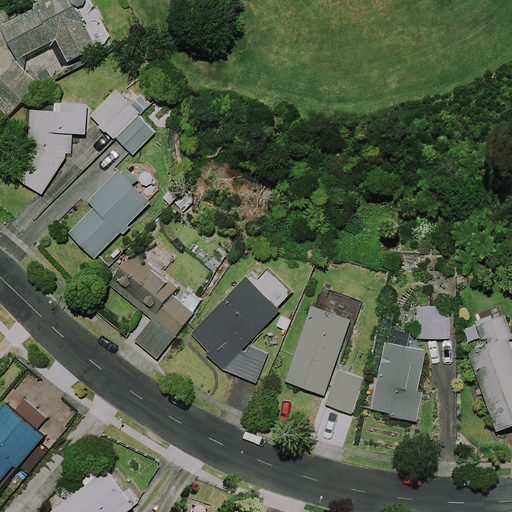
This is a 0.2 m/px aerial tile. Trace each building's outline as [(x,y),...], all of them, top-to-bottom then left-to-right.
[(39,0),(43,7),(2,27),(19,63),(56,45),(66,67),(99,51),(74,0),(39,0)] [(39,87),(15,65),(0,81),(0,109),(10,119),(39,87)] [(119,89),(93,115),(119,139),(144,113),(119,89)] [(32,141),(11,169),(44,192),(65,163),(69,127),(85,128),(87,104),(36,99),(32,141)] [(153,201),(122,172),(67,231),(98,260),(153,201)] [(138,251),(111,283),(154,319),(181,287),(138,251)] [(258,258),(190,331),(225,364),(294,291),(258,258)] [(351,319),(312,305),(286,381),(325,395),(351,319)] [(450,342),(450,307),(414,306),(414,341),(450,342)] [(511,428),(511,339),(510,334),(471,350),(504,432),(511,428)] [(386,340),(371,408),(413,417),(428,349),(386,340)] [(365,379),(338,370),(325,404),(354,414),(365,379)] [(0,488),(18,467),(20,469),(48,434),(6,401),(0,409),(0,488)] [(128,490),(125,492),(115,479),(119,476),(110,465),(48,511),(129,511),(139,505),(128,490)]
